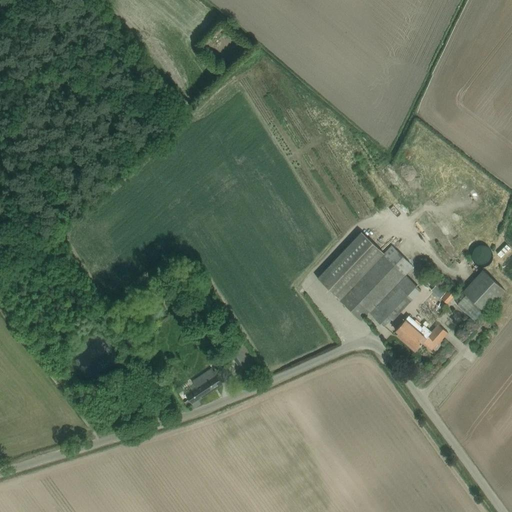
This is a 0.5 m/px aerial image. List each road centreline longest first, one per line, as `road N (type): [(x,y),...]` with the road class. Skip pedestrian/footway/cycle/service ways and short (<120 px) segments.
road 1 (unclassified): [(346,348),(161,425),(0,471)]
road 2 (unclassified): [(346,348),(374,343),(499,511)]
